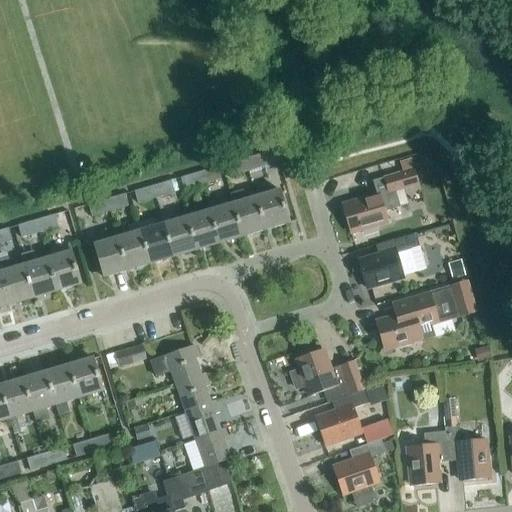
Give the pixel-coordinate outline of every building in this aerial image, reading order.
[(267,166),(263,153),(244,159),(248,171),(267,166)] [(383,178),(373,181),(377,197),(381,196),(396,192),(419,185),(418,184),(414,169),(409,153),(394,157),(378,162),(383,178)] [(248,171),(244,159),(226,164),(230,177),(248,171)] [(221,180),(217,167),(198,172),(202,185),(221,180)] [(202,185),(198,172),(180,177),(184,190),(202,185)] [(175,193),(171,180),(152,186),(156,198),(175,193)] [(156,198),(152,186),(134,191),(138,203),(156,198)] [(265,230),(256,197),(246,200),(243,190),(229,194),(232,204),(233,204),(242,237),(265,230)] [(289,223),(279,190),(256,197),(265,230),(289,223)] [(377,197),(341,208),(348,231),(361,227),(362,230),(376,226),(375,223),(388,219),(386,211),(400,207),(396,192),(381,196),(377,197)] [(129,206),(125,194),(106,199),(110,212),(129,206)] [(110,212),(106,199),(88,204),(92,217),(110,212)] [(233,204),(232,204),(210,210),(219,243),(242,237),(233,204)] [(219,243),(210,210),(187,217),(196,250),(219,243)] [(58,227),(54,214),(36,220),(39,232),(58,227)] [(196,250),(187,217),(164,224),(173,257),(196,250)] [(173,257),(164,224),(155,226),(153,218),(138,222),(141,231),(150,264),(173,257)] [(39,232),(36,220),(18,225),(21,238),(39,232)] [(150,264),(141,231),(130,234),(127,226),(115,229),(117,238),(127,271),(150,264)] [(0,243),(12,240),(8,228),(0,230),(0,243)] [(379,257),(358,263),(364,287),(377,283),(378,286),(393,282),(392,279),(414,272),(408,250),(420,247),(416,233),(404,237),(375,245),(379,257)] [(127,271),(117,238),(94,245),(104,278),(127,271)] [(57,291),(47,258),(36,261),(33,250),(20,254),(23,265),(24,265),(34,298),(57,291)] [(80,284),(71,251),(47,258),(57,291),(80,284)] [(24,265),(23,265),(12,269),(8,256),(0,258),(0,268),(11,305),(34,298),(24,265)] [(453,280),(466,276),(462,261),(448,265),(453,280)] [(0,307),(11,305),(0,268),(0,307)] [(468,282),(429,293),(392,304),(396,318),(375,325),(382,348),(395,344),(396,348),(411,343),(410,340),(434,333),(431,324),(477,311),(468,282)] [(195,346),(191,347),(166,356),(176,384),(201,376),(201,375),(195,359),(199,358),(195,346)] [(486,346),(477,349),(480,361),(490,358),(486,346)] [(132,364),(128,349),(114,352),(118,367),(132,364)] [(321,349),(298,357),(302,370),(291,374),(296,388),(307,384),(312,396),(333,388),(338,399),(364,390),(353,361),(328,370),(321,349)] [(102,391),(93,358),(69,365),(79,398),(102,391)] [(79,398),(69,365),(46,372),(56,405),(55,405),(59,416),(69,413),(66,402),(79,398)] [(56,405),(46,372),(23,379),(33,411),(36,423),(50,419),(46,407),(55,405),(56,405)] [(205,374),(201,375),(201,376),(176,384),(185,412),(211,403),(210,403),(205,387),(209,385),(205,374)] [(395,377),(391,389),(404,393),(408,381),(395,377)] [(33,411),(23,379),(0,385),(10,418),(14,434),(27,431),(22,414),(33,411)] [(0,420),(10,418),(0,385),(0,420)] [(381,386),(365,392),(369,403),(385,397),(381,386)] [(368,403),(364,390),(338,399),(332,401),(336,413),(315,421),(323,444),(335,440),(336,443),(351,437),(350,434),(362,430),(362,429),(354,408),(368,403)] [(456,426),(455,399),(443,400),(444,424),(444,428),(456,426)] [(214,401),(210,403),(211,403),(185,412),(195,439),(220,430),(215,414),(219,413),(214,401)] [(381,439),(392,435),(387,420),(362,429),(362,430),(367,444),(381,439)] [(445,432),(444,428),(444,424),(424,426),(425,434),(423,434),(424,444),(409,446),(410,459),(407,459),(409,475),(412,474),(413,487),(437,485),(435,457),(447,456),(445,432)] [(149,434),(146,426),(133,430),(136,438),(149,434)] [(456,426),(444,428),(445,432),(447,456),(460,455),(462,482),(487,480),(485,467),(489,467),(487,451),(484,451),(483,439),(460,441),(458,426),(456,426)] [(224,429),(220,430),(195,439),(205,466),(205,467),(211,465),(223,461),(230,458),(224,442),(228,440),(224,429)] [(113,447),(109,434),(91,439),(95,452),(113,447)] [(95,452),(91,439),(72,445),(76,457),(95,452)] [(370,458),(386,452),(382,443),(381,439),(367,444),(349,451),(353,463),(332,470),(340,493),(349,490),(352,498),(355,499),(369,494),(370,491),(367,484),(378,480),(370,458)] [(382,443),(386,452),(394,449),(391,440),(382,443)] [(147,460),(142,445),(128,449),(133,465),(147,460)] [(67,460),(64,447),(45,453),(49,465),(67,460)] [(49,465),(45,453),(26,458),(30,471),(49,465)] [(21,474),(18,461),(0,466),(0,469),(3,479),(21,474)] [(231,483),(224,463),(223,461),(211,465),(219,487),(231,483)] [(219,487),(211,465),(205,467),(205,466),(201,468),(199,468),(207,492),(219,487)] [(207,492),(199,468),(187,473),(195,496),(207,492)] [(195,496),(187,473),(176,478),(183,501),(195,496)] [(186,511),(185,509),(186,509),(185,508),(183,501),(176,478),(164,481),(168,496),(154,500),(152,492),(142,495),(146,511),(186,511)] [(113,480),(101,483),(104,491),(103,491),(109,511),(121,511),(122,511),(122,510),(113,480)] [(104,491),(101,483),(89,487),(97,511),(109,511),(103,491),(104,491)] [(35,511),(32,499),(30,492),(19,495),(21,503),(20,503),(23,511),(35,511)] [(48,511),(47,508),(43,495),(32,499),(35,511),(48,511)] [(134,507),(122,510),(122,511),(121,511),(146,511),(142,495),(132,498),(134,507)]
